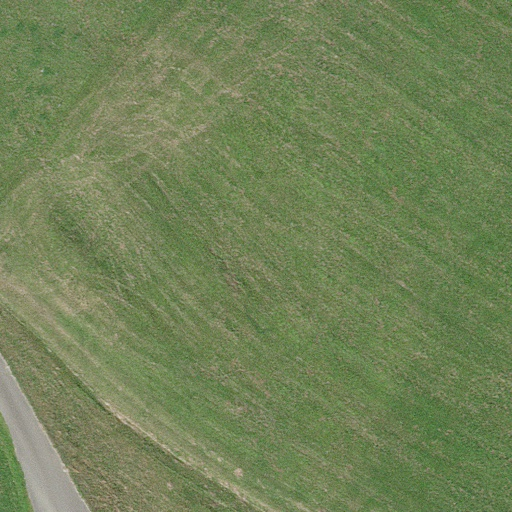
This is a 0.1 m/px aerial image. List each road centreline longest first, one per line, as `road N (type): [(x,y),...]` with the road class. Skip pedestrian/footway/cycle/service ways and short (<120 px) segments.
road 1 (track): [(279,511),(191,456),(91,376),(0,286)]
road 2 (track): [(0,401),(63,511)]
